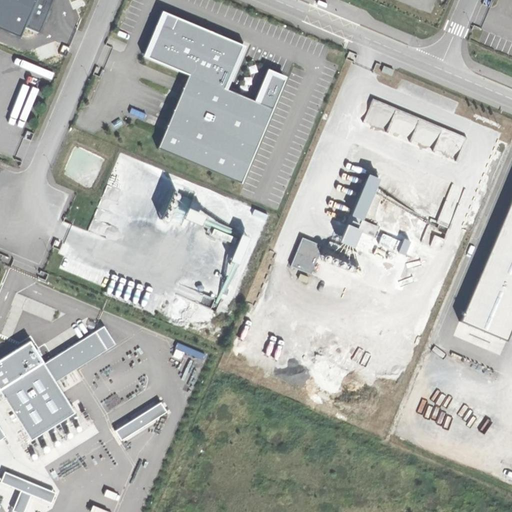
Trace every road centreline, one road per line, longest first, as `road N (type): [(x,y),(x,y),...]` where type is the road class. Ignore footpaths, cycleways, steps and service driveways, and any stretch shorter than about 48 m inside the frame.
road 1 (unknown): [(377,40),(284,264),(293,292),(364,313),(387,310),(407,295),(441,237),(475,148)]
road 2 (residential): [(109,0),(20,211)]
road 3 (unknown): [(20,211),(169,273),(202,308)]
road 4 (unclassified): [(441,64),(277,0)]
